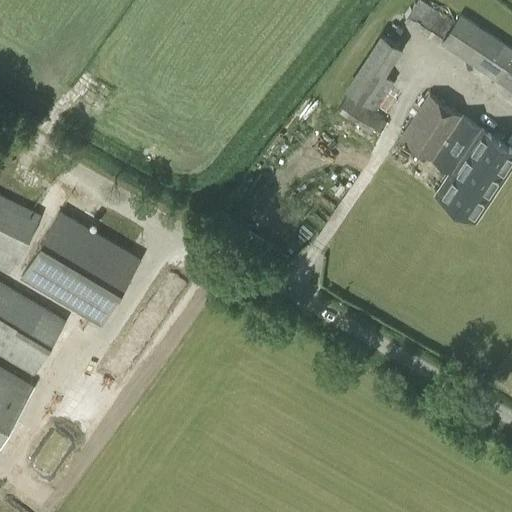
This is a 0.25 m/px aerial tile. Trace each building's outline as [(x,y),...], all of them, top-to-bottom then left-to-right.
[(439,42),(452,20),(420,0),(415,0),(403,20),(439,42)] [(511,89),(511,48),(504,44),(460,14),(441,42),(484,71),(511,89)] [(377,109),(395,80),(386,74),(403,48),(380,33),(344,88),(377,109)] [(377,136),(387,120),(347,94),(337,110),(377,136)] [(475,222),(511,165),(511,148),(429,94),(400,138),(449,170),(442,181),(439,180),(432,190),(435,192),(434,194),(475,222)] [(17,263),(41,214),(0,193),(0,268),(9,273),(14,262),(17,263)] [(101,322),(139,259),(60,212),(22,275),(101,322)] [(174,260),(137,330),(163,344),(199,273),(174,260)] [(0,353),(33,372),(65,319),(0,280),(0,353)] [(0,442),(34,386),(0,365),(0,442)] [(52,434),(78,451),(121,386),(95,369),(52,434)]
